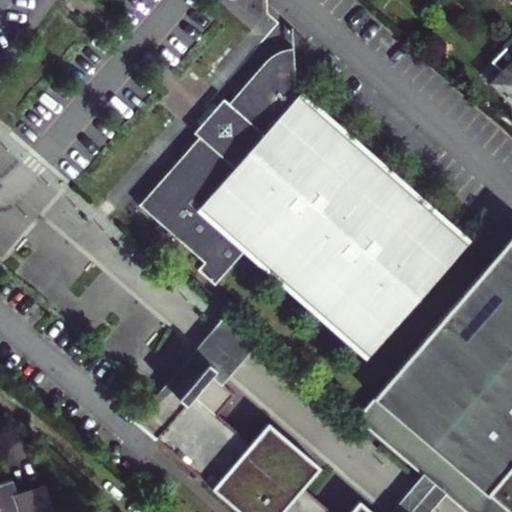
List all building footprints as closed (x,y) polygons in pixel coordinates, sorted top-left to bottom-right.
[(203,78),(435,278),(458,251),(446,241),(450,235),(417,207),(412,212),(392,194),(396,190),(362,160),(358,165),(337,147),(341,142),(307,113),(303,118),(286,104),(291,97),(287,53),(284,45),(280,40),(271,34),(262,32),(253,34),(246,38),(208,80),(204,76),(203,78)] [(511,52),(511,35),(503,44),(507,48),(511,52)] [(511,102),(511,52),(507,48),(492,62),(501,71),(491,81),(511,102)] [(371,351),(435,278),(203,78),(197,84),(201,88),(185,107),(181,103),(173,112),(177,116),(155,142),(160,146),(153,154),(148,150),(118,184),(173,232),(158,249),(176,265),(211,225),(245,253),(250,247),(270,265),(265,270),(299,300),(304,294),(325,313),(321,318),(354,347),(359,342),(371,351)] [(185,107),(201,88),(197,84),(191,80),(175,98),(181,103),(185,107)] [(155,142),(148,150),(153,154),(160,146),(155,142)] [(511,511),(511,240),(358,426),(461,511),(511,511)] [(247,446),(193,401),(159,442),(215,488),(211,498),(226,511),(354,511),(353,511),(316,511),(298,497),(315,477),(264,434),(247,446)] [(0,511),(50,511),(43,486),(15,494),(10,479),(0,482),(0,511)]
